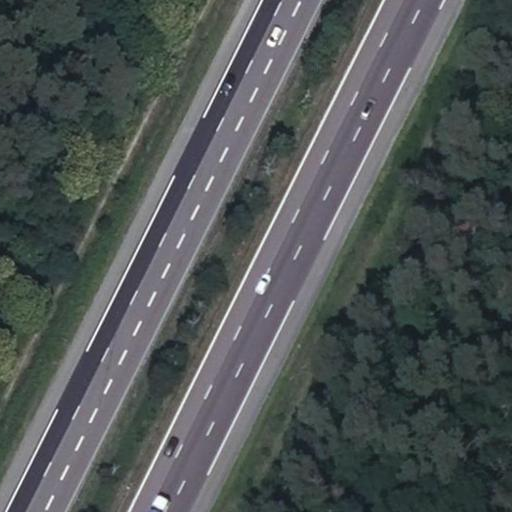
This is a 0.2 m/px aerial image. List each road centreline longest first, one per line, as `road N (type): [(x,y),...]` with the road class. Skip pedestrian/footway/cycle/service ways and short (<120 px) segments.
road 1 (trunk): [(161,511),(417,0)]
road 2 (trunk): [(285,0),(31,511)]
road 3 (track): [(0,394),(200,0)]
